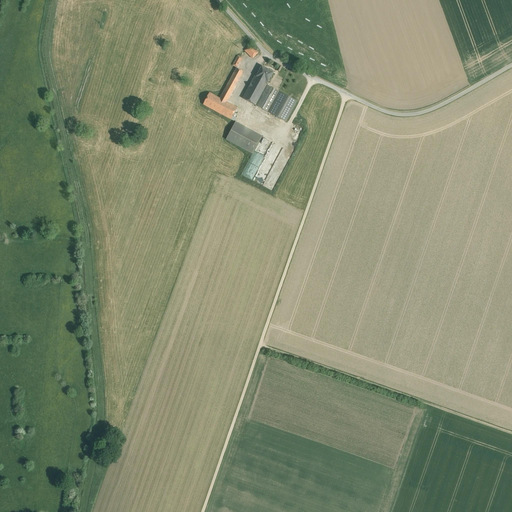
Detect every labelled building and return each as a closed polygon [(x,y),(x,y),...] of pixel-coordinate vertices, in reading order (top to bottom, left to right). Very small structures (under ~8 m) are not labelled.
[(258,53),(250,45),(244,51),(252,58),(253,57),(257,54),(258,53)] [(242,58),(238,56),(233,65),(237,68),(242,58)] [(273,73),(261,67),(256,77),(267,83),(273,73)] [(243,72),(236,68),(224,90),(231,94),(243,72)] [(270,106),(277,94),(278,91),(268,86),(268,85),(268,86),(266,85),(267,83),(256,77),(254,77),(242,98),(255,105),(264,90),(271,93),(262,109),(267,112),(270,113),(273,108),(272,107),(270,106)] [(231,94),(224,90),(220,98),(226,102),(231,94)] [(264,90),(255,105),(262,109),(271,93),(264,90)] [(220,98),(209,93),(203,105),(231,120),(237,108),(226,102),(220,98)] [(277,94),(270,106),(272,107),(278,97),(279,95),(277,94)] [(262,136),(235,122),(226,140),(252,154),(262,136)] [(288,406),(293,412),(296,409),(295,409),(297,407),(296,406),(297,405),(293,401),(288,406)]
